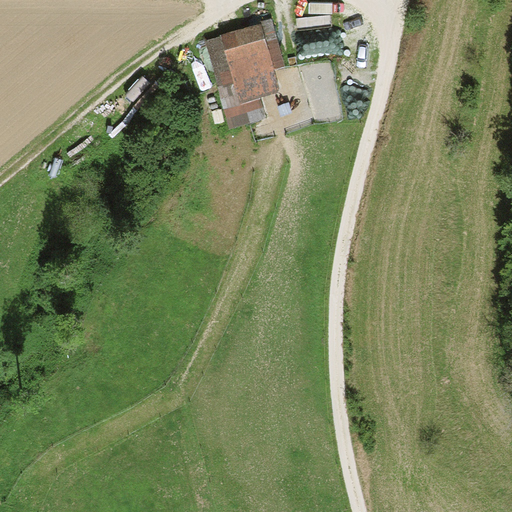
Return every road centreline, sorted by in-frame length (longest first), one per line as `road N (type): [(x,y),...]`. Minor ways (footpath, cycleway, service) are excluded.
road 1 (track): [(355,511),(331,366),(329,288),(400,0)]
road 2 (track): [(0,174),(238,0)]
